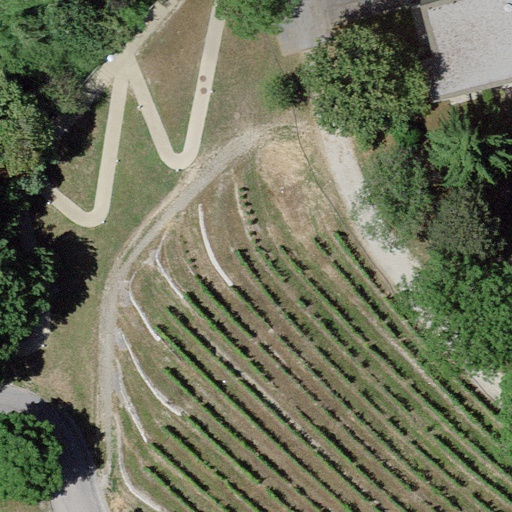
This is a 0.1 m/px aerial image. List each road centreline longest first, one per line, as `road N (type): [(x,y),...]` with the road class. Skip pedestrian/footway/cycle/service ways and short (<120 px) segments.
road 1 (track): [(336,138),(244,135),(115,277),(98,494),(77,505)]
road 2 (residential): [(0,401),(43,418),(62,448),(78,511)]
